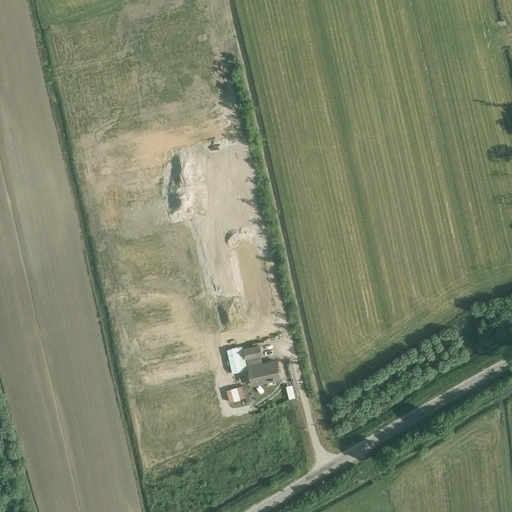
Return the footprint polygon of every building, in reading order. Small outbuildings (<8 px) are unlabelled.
[(113,176),(230,152),(224,119),(106,142),(113,176)] [(219,330),(273,319),(242,167),(215,173),(188,179),(219,330)] [(131,310),(172,302),(167,279),(126,288),(131,310)] [(140,351),(181,344),(177,320),(155,324),(153,314),(139,317),(141,327),(136,328),(140,351)] [(248,367),(252,385),(281,379),(277,360),(262,363),(260,355),(262,355),(260,344),(243,348),(245,359),(247,359),(248,367)] [(128,382),(130,392),(212,374),(208,356),(139,371),(141,380),(128,382)] [(170,389),(173,396),(194,390),(192,383),(170,389)] [(251,403),(246,385),(242,386),(247,404),(251,403)]
